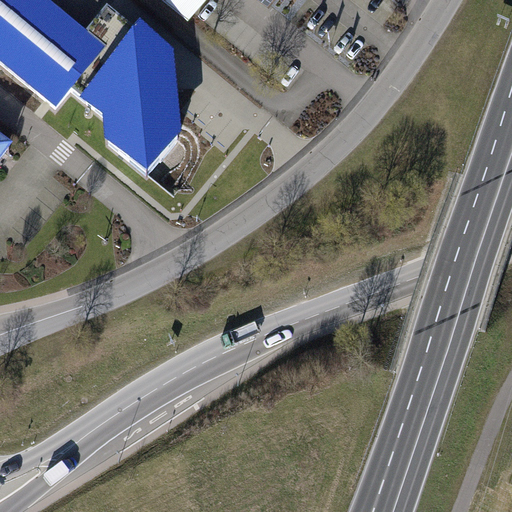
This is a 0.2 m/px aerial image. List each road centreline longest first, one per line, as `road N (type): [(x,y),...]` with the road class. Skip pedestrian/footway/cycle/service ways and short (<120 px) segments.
road 1 (tertiary): [(0,493),(247,343),(511,234)]
road 2 (residential): [(444,0),(393,84),(292,186),(114,289),(0,335)]
road 3 (primary): [(390,511),(511,143)]
